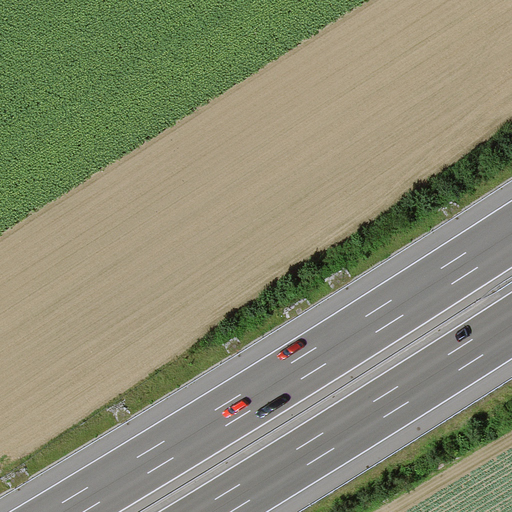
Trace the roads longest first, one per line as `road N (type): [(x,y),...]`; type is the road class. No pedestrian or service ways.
road 1 (motorway): [(511,234),(64,511)]
road 2 (motorway): [(213,511),(511,325)]
